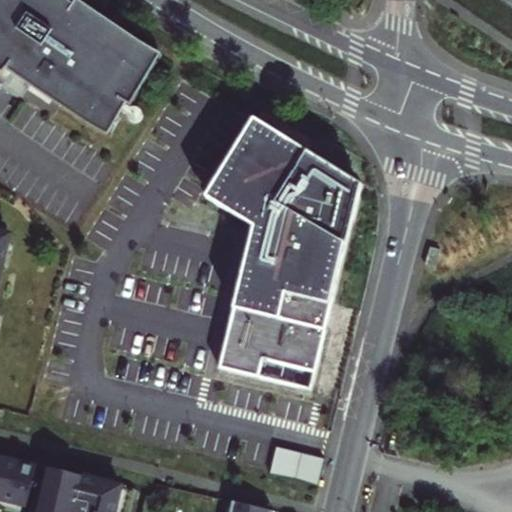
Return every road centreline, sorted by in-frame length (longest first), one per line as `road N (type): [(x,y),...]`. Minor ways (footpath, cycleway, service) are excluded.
road 1 (residential): [(414,130),(406,224),(338,511)]
road 2 (secondary): [(161,0),(228,42),(414,130)]
road 3 (secondary): [(404,70),(251,0)]
